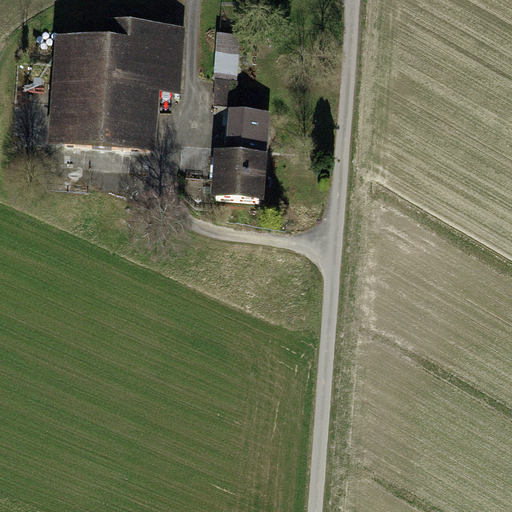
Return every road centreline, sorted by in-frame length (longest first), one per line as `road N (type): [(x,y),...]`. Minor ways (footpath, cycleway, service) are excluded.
road 1 (track): [(317,511),(355,0)]
road 2 (track): [(200,0),(173,199),(184,226),(336,251)]
